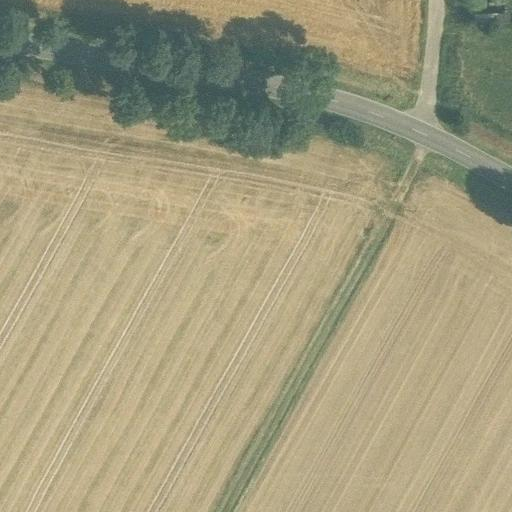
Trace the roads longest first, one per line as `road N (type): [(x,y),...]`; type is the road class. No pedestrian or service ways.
road 1 (secondary): [(423,135),(271,86),(0,45)]
road 2 (track): [(217,511),(423,135)]
road 3 (residential): [(423,135),(434,0)]
